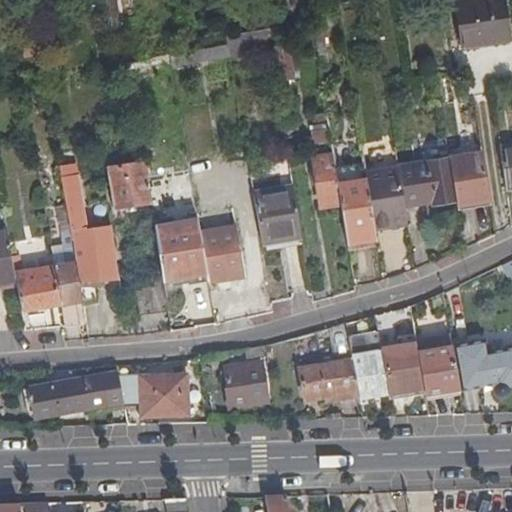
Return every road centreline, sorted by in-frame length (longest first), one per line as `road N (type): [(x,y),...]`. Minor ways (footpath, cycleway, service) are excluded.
road 1 (residential): [(511,246),(429,286),(208,348),(0,361)]
road 2 (tertiary): [(197,460),(511,451)]
road 3 (tertiary): [(0,466),(197,460)]
